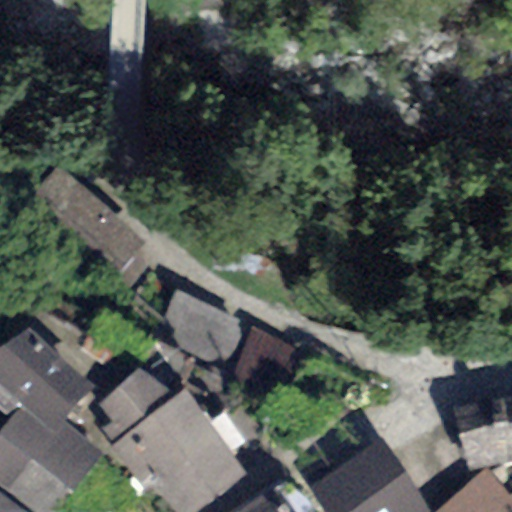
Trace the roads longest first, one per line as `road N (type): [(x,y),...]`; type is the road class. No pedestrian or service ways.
road 1 (unclassified): [(132,0),(116,156),(128,201),(187,266),(274,318),(420,368),(434,396)]
road 2 (unclassified): [(434,396),(231,511)]
